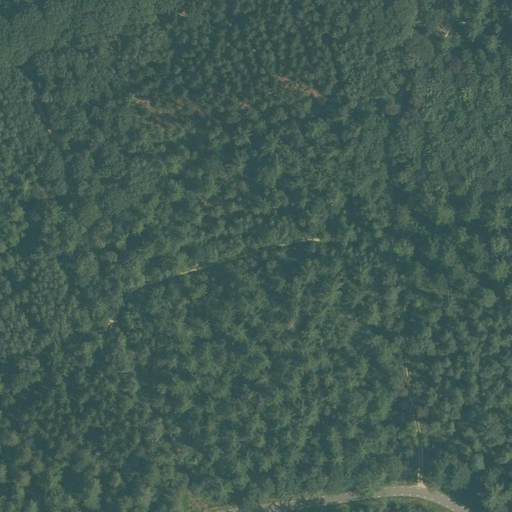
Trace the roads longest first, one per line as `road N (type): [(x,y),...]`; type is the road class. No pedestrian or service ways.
road 1 (unclassified): [(239,511),(415,491),(464,511)]
road 2 (unknown): [(121,301),(180,438),(199,511)]
